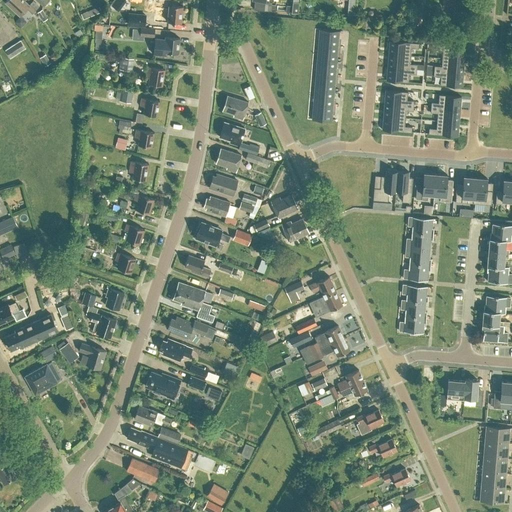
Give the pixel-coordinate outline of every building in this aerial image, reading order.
[(19,15),(26,8),(31,13),(38,6),(32,0),(29,4),(24,0),(6,0),(5,2),(19,15)] [(253,8),(271,9),(271,1),(268,1),(268,0),(252,0),(254,1),(253,8)] [(413,1),(412,20),(424,21),(425,2),(424,2),(424,0),(417,0),(418,1),(413,1)] [(286,12),(297,13),(298,2),(293,2),(292,6),(287,5),(286,12)] [(169,16),(168,21),(182,22),(183,6),(165,4),(164,15),(169,16)] [(80,13),(83,18),(101,11),(98,6),(80,13)] [(47,17),(42,8),(37,11),(42,20),(47,17)] [(150,14),(134,13),(133,24),(149,25),(150,14)] [(140,35),(154,36),(155,28),(141,27),(140,35)] [(319,28),(318,44),(340,46),(340,41),(338,41),(339,30),(319,28)] [(179,52),(180,37),(165,36),(165,38),(155,37),(154,53),(165,54),(165,51),(179,52)] [(4,48),(10,57),(25,47),(20,38),(18,40),(17,39),(13,41),(14,42),(4,48)] [(419,42),(389,39),(388,53),(410,55),(411,47),(418,47),(419,42)] [(465,46),(436,43),(435,49),(443,49),(442,57),(464,59),(465,46)] [(340,46),(318,44),(317,59),(336,60),(337,50),(339,51),(340,46)] [(45,53),(39,56),(46,68),(52,64),(45,53)] [(410,55),(388,53),(387,66),(416,68),(417,63),(410,63),(410,55)] [(134,57),(121,55),(120,68),(132,69),(134,57)] [(434,65),(434,70),(463,72),(464,59),(442,57),(441,65),(434,65)] [(315,74),(337,75),(338,71),(336,70),(336,60),(317,59),(315,74)] [(149,77),(148,82),(163,85),(165,68),(148,65),(146,76),(149,77)] [(416,68),(387,66),(386,79),(408,81),(409,73),(416,73),(416,68)] [(463,72),(434,70),(433,75),(440,75),(440,84),(462,86),(463,72)] [(314,89),(334,90),(335,80),(337,81),(337,75),(315,74),(314,89)] [(252,85),(246,88),(251,99),(257,97),(252,85)] [(53,100),(64,95),(59,86),(49,90),(53,100)] [(117,87),(115,98),(119,99),(120,99),(120,100),(131,101),(132,89),(121,87),(121,88),(117,87)] [(313,104),(335,105),(335,100),(333,100),(334,90),(314,89),(313,104)] [(407,91),(385,89),(384,103),(413,105),(414,100),(407,100),(407,91)] [(27,101),(25,96),(5,104),(11,120),(52,104),(48,93),(27,101)] [(461,96),(439,94),(438,102),(431,102),(431,107),(460,109),(461,96)] [(144,112),(157,114),(160,100),(142,96),(141,105),(145,105),(144,112)] [(249,103),(228,96),(223,110),(234,114),(233,116),(243,120),(249,103)] [(413,105),(384,103),(383,116),(405,117),(406,109),(413,110),(413,105)] [(335,105),(313,104),(312,119),(331,121),(332,110),(334,110),(335,105)] [(460,109),(431,107),(430,111),(437,112),(437,120),(459,122),(460,109)] [(266,122),(260,111),(254,114),(259,125),(266,122)] [(405,117),(383,116),(382,129),(411,131),(412,126),(404,125),(405,117)] [(131,121),(119,118),(117,126),(129,129),(131,121)] [(459,122),(437,120),(436,128),(429,128),(428,133),(458,135),(459,122)] [(241,143),(245,129),(225,122),(220,136),(231,140),(230,143),(239,146),(238,149),(247,152),(249,146),(241,143)] [(135,136),(139,137),(138,144),(152,146),(154,131),(136,128),(135,136)] [(17,134),(0,138),(0,158),(2,167),(0,167),(0,168),(3,181),(28,175),(17,134)] [(118,136),(116,146),(125,149),(128,139),(118,136)] [(228,167),(227,169),(236,173),(242,156),(221,148),(216,163),(228,167)] [(246,160),(268,167),(270,160),(248,153),(246,160)] [(132,177),(146,179),(149,163),(131,159),(129,171),(133,172),(132,177)] [(374,187),(373,199),(387,201),(388,191),(395,192),(397,170),(397,171),(386,170),(385,176),(381,175),(380,188),(374,187)] [(397,170),(395,192),(396,192),(396,191),(403,191),(402,201),(410,202),(412,177),(408,177),(409,171),(397,170)] [(424,172),(422,194),(434,195),(435,173),(424,172)] [(435,173),(434,195),(445,196),(447,174),(435,173)] [(216,178),(214,177),(210,187),(233,195),(238,182),(217,175),(216,178)] [(462,198),(461,202),(467,202),(467,197),(473,198),(473,203),(475,177),(463,176),(462,198)] [(475,177),(473,203),(476,203),(491,204),(492,190),(486,190),(487,178),(478,177),(475,177)] [(496,191),(495,203),(502,203),(502,200),(511,201),(511,179),(503,179),(502,191),(496,191)] [(38,180),(29,180),(29,189),(38,189),(38,180)] [(139,200),(136,208),(149,212),(154,197),(137,192),(135,199),(139,200)] [(257,197),(257,196),(243,192),(241,199),(255,203),(257,197)] [(282,198),(281,196),(272,200),(279,217),(299,208),(293,194),(282,198)] [(206,210),(225,217),(226,215),(230,203),(211,196),(209,200),(206,198),(203,206),(207,208),(206,210)] [(238,207),(253,212),(255,204),(241,200),(238,207)] [(270,215),(277,212),(272,202),(265,205),(270,215)] [(78,222),(84,224),(88,211),(82,209),(78,222)] [(103,216),(113,219),(115,213),(105,210),(103,216)] [(0,220),(0,233),(17,226),(12,215),(0,220)] [(232,217),(226,215),(225,217),(223,222),(234,225),(236,219),(232,217)] [(413,225),(412,231),(434,233),(434,227),(432,227),(433,217),(413,216),(409,216),(409,225),(413,225)] [(283,224),(290,241),(310,232),(303,217),(293,222),(292,220),(283,224)] [(271,224),(268,218),(250,226),(253,232),(271,224)] [(127,222),(124,230),(129,232),(126,238),(139,243),(144,228),(127,222)] [(195,238),(225,249),(230,236),(220,232),(221,229),(219,229),(218,226),(215,227),(201,222),(199,223),(197,227),(198,229),(195,238)] [(490,232),(490,239),(506,240),(511,241),(511,233),(511,224),(493,223),(493,232),(490,232)] [(233,236),(248,242),(251,234),(236,228),(233,236)] [(106,238),(117,242),(119,234),(109,231),(106,238)] [(407,238),(407,246),(431,248),(431,239),(433,240),(434,233),(412,231),(411,238),(407,238)] [(506,240),(490,239),(489,252),(509,253),(510,249),(506,249),(506,240)] [(103,247),(114,251),(116,244),(106,240),(103,247)] [(10,246),(0,249),(0,252),(2,258),(12,254),(10,246)] [(410,256),(409,262),(431,264),(432,258),(430,257),(431,248),(407,246),(406,255),(410,256)] [(117,267),(131,271),(135,257),(118,251),(115,260),(119,261),(117,267)] [(489,252),(488,264),(504,266),(505,257),(509,258),(509,253),(489,252)] [(192,269),(192,271),(209,277),(211,270),(203,267),(205,260),(189,255),(185,266),(192,269)] [(217,268),(231,273),(233,266),(219,261),(217,268)] [(431,264),(409,262),(409,269),(405,268),(404,277),(408,277),(408,278),(428,280),(429,270),(431,270),(431,264)] [(504,266),(488,264),(487,271),(489,271),(488,281),(508,282),(511,282),(511,273),(509,273),(509,266),(504,266)] [(46,278),(47,286),(61,283),(59,275),(46,278)] [(330,275),(310,284),(314,292),(321,288),(324,295),(336,289),(330,275)] [(295,288),(303,284),(300,278),(283,286),(288,297),(297,293),(295,288)] [(180,282),(177,290),(194,295),(193,297),(202,301),(203,300),(209,302),(212,292),(206,290),(180,282)] [(407,293),(406,299),(426,301),(428,302),(428,295),(427,295),(427,285),(407,284),(404,284),(403,292),(407,293)] [(108,287),(106,293),(108,294),(105,304),(119,308),(124,292),(108,287)] [(231,299),(233,292),(220,287),(217,294),(231,299)] [(24,288),(14,293),(17,301),(27,296),(24,288)] [(324,295),(309,302),(312,308),(319,305),(323,313),(343,304),(336,289),(324,295)] [(84,290),(80,301),(91,305),(95,294),(84,290)] [(177,290),(174,299),(182,302),(182,304),(181,304),(199,310),(198,316),(213,321),(215,315),(209,313),(212,304),(202,301),(193,297),(194,295),(177,290)] [(484,311),(500,312),(505,313),(506,306),(510,306),(511,297),(507,297),(507,296),(487,295),(486,304),(484,304),(484,311)] [(103,305),(105,298),(98,296),(96,303),(103,305)] [(249,298),(247,304),(262,310),(265,304),(249,298)] [(405,308),(405,315),(427,317),(427,310),(425,310),(426,301),(406,299),(402,299),(401,308),(405,308)] [(8,304),(0,307),(0,323),(14,317),(16,321),(27,316),(23,308),(19,310),(15,302),(9,305),(8,304)] [(57,306),(61,314),(67,311),(64,303),(57,306)] [(88,305),(86,314),(90,315),(89,319),(95,321),(92,330),(110,336),(115,319),(102,315),(102,314),(96,312),(97,308),(88,305)] [(253,310),(251,316),(262,321),(264,315),(253,310)] [(500,312),(484,311),(483,323),(503,324),(503,321),(499,320),(500,312)] [(60,315),(65,328),(72,325),(67,312),(60,315)] [(58,331),(51,314),(14,330),(15,332),(4,336),(10,350),(18,346),(19,348),(58,331)] [(427,317),(405,315),(404,321),(400,321),(400,330),(404,330),(411,331),(411,333),(417,334),(417,332),(423,332),(424,325),(426,325),(427,317)] [(295,324),(298,332),(317,324),(313,316),(295,324)] [(171,332),(188,338),(192,340),(196,336),(199,337),(200,334),(205,336),(209,326),(194,320),(193,323),(176,317),(175,320),(171,318),(168,327),(172,329),(171,332)] [(88,334),(90,328),(79,323),(76,330),(88,334)] [(504,325),(503,324),(483,323),(482,330),(484,330),(483,339),(507,341),(508,332),(504,332),(504,325)] [(317,340),(309,344),(312,352),(344,337),(339,324),(326,330),(316,334),(318,340),(317,340)] [(257,338),(262,347),(277,339),(272,330),(257,338)] [(294,346),(312,338),(309,330),(290,338),(294,346)] [(344,337),(312,352),(315,359),(325,354),(324,353),(334,348),(337,354),(350,349),(344,337)] [(192,349),(168,339),(167,342),(163,340),(160,349),(164,351),(163,353),(180,360),(182,355),(189,358),(192,349)] [(75,352),(68,343),(60,349),(67,359),(75,352)] [(106,350),(81,343),(79,351),(89,354),(88,356),(83,354),(81,362),(86,363),(86,364),(100,368),(106,350)] [(45,361),(53,357),(53,356),(57,354),(54,347),(41,354),(45,361)] [(326,367),(323,360),(308,367),(311,373),(326,367)] [(56,381),(61,378),(52,362),(47,364),(47,363),(24,376),(34,394),(57,382),(56,381)] [(191,364),(189,371),(205,377),(208,370),(191,364)] [(337,383),(340,389),(364,378),(359,368),(346,374),(347,378),(337,383)] [(151,369),(146,384),(154,388),(153,390),(161,392),(161,391),(167,393),(166,394),(174,397),(181,378),(166,373),(165,375),(151,369)] [(209,371),(206,379),(218,383),(221,374),(209,371)] [(251,379),(262,382),(264,375),(252,372),(251,379)] [(189,374),(186,382),(202,389),(205,381),(189,374)] [(311,382),(314,389),(327,384),(324,376),(311,382)] [(340,389),(343,396),(353,391),(355,394),(368,388),(364,378),(340,389)] [(477,379),(465,378),(465,380),(464,397),(476,398),(475,405),(482,406),(483,392),(476,391),(477,379)] [(464,397),(465,380),(448,379),(446,398),(464,399),(464,397)] [(312,390),(308,380),(298,385),(302,394),(312,390)] [(494,393),(493,407),(511,408),(511,396),(511,381),(501,381),(500,393),(494,393)] [(318,399),(331,393),(329,388),(316,394),(318,399)] [(326,405),(329,413),(345,408),(342,400),(326,405)] [(164,416),(165,414),(157,411),(139,405),(139,407),(138,406),(136,409),(137,411),(134,419),(151,425),(153,421),(155,421),(161,423),(162,421),(168,424),(171,418),(164,416)] [(304,418),(304,414),(308,414),(307,408),(296,410),(297,419),(304,418)] [(371,428),(370,426),(384,419),(378,408),(364,414),(364,413),(356,416),(359,421),(356,422),(361,433),(371,428)] [(316,427),(317,428),(314,429),(318,436),(320,435),(341,425),(338,417),(316,427)] [(297,427),(300,434),(308,430),(305,424),(297,427)] [(486,425),(484,441),(508,443),(510,427),(486,425)] [(154,450),(152,456),(178,466),(185,448),(159,438),(159,437),(141,430),(140,431),(131,427),(127,437),(137,441),(136,443),(154,450)] [(180,434),(165,429),(162,436),(177,442),(180,434)] [(380,448),(383,455),(397,449),(392,437),(378,443),(377,441),(369,445),(372,451),(380,448)] [(484,441),(483,456),(507,458),(508,443),(484,441)] [(212,469),(216,459),(198,452),(194,462),(212,469)] [(483,456),(482,470),(506,472),(507,458),(483,456)] [(132,457),(126,470),(154,481),(159,468),(132,457)] [(0,464),(0,474),(4,482),(16,476),(7,461),(0,464)] [(383,474),(386,480),(393,477),(396,484),(410,478),(405,466),(391,473),(391,471),(383,474)] [(482,470),(481,485),(505,487),(506,472),(482,470)] [(359,478),(362,485),(379,477),(376,471),(359,478)] [(132,511),(133,511),(129,503),(125,496),(127,494),(127,493),(131,489),(133,486),(138,481),(132,478),(126,483),(114,492),(120,501),(104,510),(104,511),(132,511)] [(207,495),(221,503),(228,492),(214,483),(207,495)] [(479,500),(503,502),(505,487),(481,485),(479,500)] [(156,500),(160,494),(153,489),(149,495),(156,500)] [(368,503),(370,507),(378,503),(376,498),(368,503)] [(202,509),(208,511),(219,511),(222,507),(207,499),(202,509)] [(423,511),(420,503),(406,509),(407,511),(423,511)]
